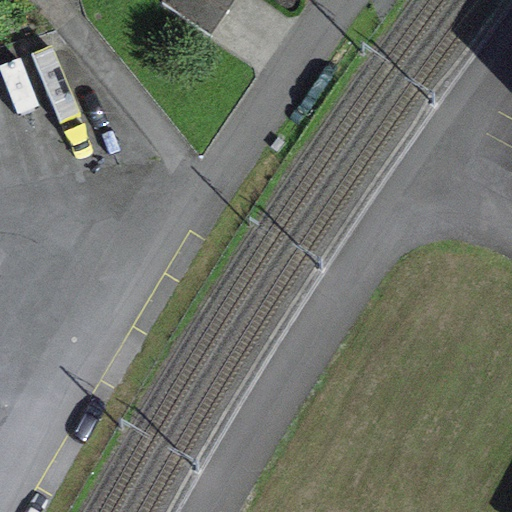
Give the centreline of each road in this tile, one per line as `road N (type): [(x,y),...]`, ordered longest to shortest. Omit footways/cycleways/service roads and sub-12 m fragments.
road 1 (unclassified): [(511,196),(428,145),(511,34)]
road 2 (unknown): [(176,178),(0,210)]
